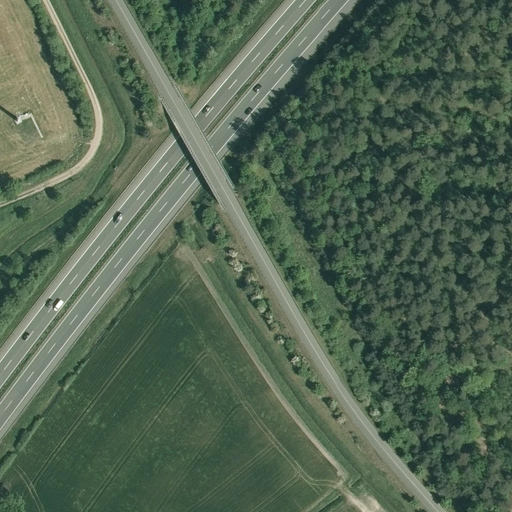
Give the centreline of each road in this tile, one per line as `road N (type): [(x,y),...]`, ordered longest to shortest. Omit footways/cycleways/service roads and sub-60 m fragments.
road 1 (unclassified): [(115,0),(306,337),(378,444),(437,511)]
road 2 (motorway): [(0,416),(215,141),(340,0)]
road 3 (motorway): [(305,0),(0,375)]
road 4 (unclassified): [(41,186),(88,152),(97,114),(42,0)]
